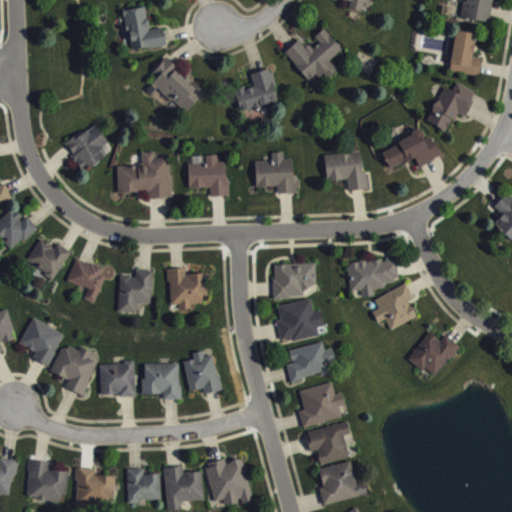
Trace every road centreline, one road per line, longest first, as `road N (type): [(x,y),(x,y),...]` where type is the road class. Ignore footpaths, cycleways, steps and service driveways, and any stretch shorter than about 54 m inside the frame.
road 1 (residential): [(16,74),(26,146),(42,179),(66,208),(108,235),(375,233),(415,222)]
road 2 (residential): [(237,236),(239,307),(291,511)]
road 3 (residential): [(264,414),(150,438),(59,432),(18,406)]
road 4 (residential): [(415,222),(448,297),(511,335)]
road 5 (residential): [(415,222),(466,183),(504,139),(511,110)]
